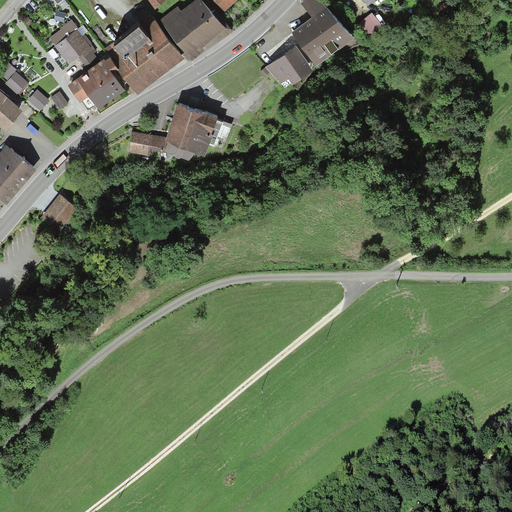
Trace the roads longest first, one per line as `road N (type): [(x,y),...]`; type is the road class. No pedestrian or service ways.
road 1 (track): [(0,446),(103,350),(209,285),(288,275),(511,275)]
road 2 (track): [(511,196),(366,276),(88,511)]
road 3 (secondary): [(283,0),(224,54),(89,138),(0,230)]
road 4 (track): [(511,448),(408,511)]
